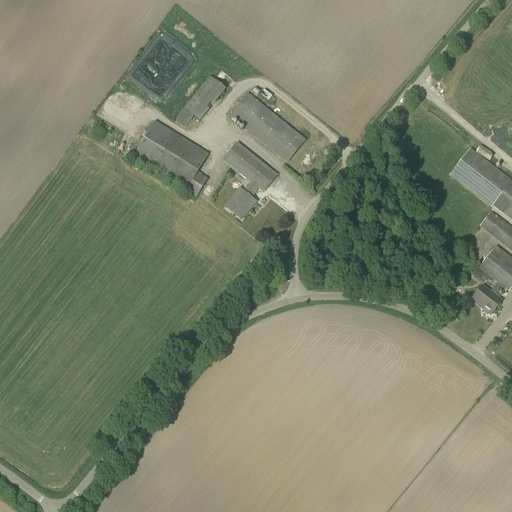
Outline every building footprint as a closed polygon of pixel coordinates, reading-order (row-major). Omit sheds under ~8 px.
[(156,48),(139,79),(164,93),(182,62),(171,56),(174,52),(168,48),(166,53),(156,48)] [(287,164),(306,141),(247,95),(228,118),(287,164)] [(134,110),(141,108),(139,101),(131,104),(134,110)] [(184,129),(193,117),(183,109),(174,121),(184,129)] [(196,199),(207,179),(198,173),(209,155),(154,122),(132,159),(196,199)] [(263,194),(278,176),(237,143),(223,161),(250,183),(242,193),(239,190),(225,208),(242,221),(255,204),(251,200),(258,190),(263,194)] [(511,182),(470,150),(449,176),(490,209),(492,207),(511,222),(511,182)] [(511,252),(511,229),(491,213),(480,227),(511,252)] [(492,251),(478,270),(497,284),(490,293),(482,287),(471,302),(490,316),(502,302),(498,299),(505,290),(508,293),(511,287),(511,260),(501,251),(498,255),(492,251)]
